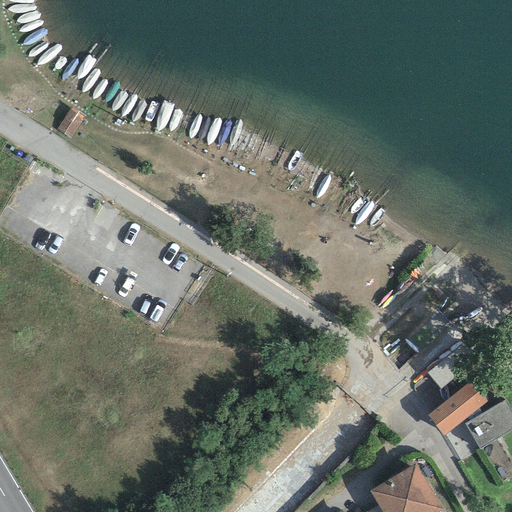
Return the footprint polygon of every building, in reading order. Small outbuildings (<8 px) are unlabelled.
[(83,117),(70,108),(57,129),(69,138),(83,117)] [(477,357),(463,341),(427,372),(440,388),(477,357)] [(470,382),(427,415),(443,435),(486,402),(470,382)] [(511,412),(504,400),(464,424),(479,448),(511,428),(511,412)] [(415,464),(370,491),(378,505),(382,511),(437,511),(442,510),(415,464)]
